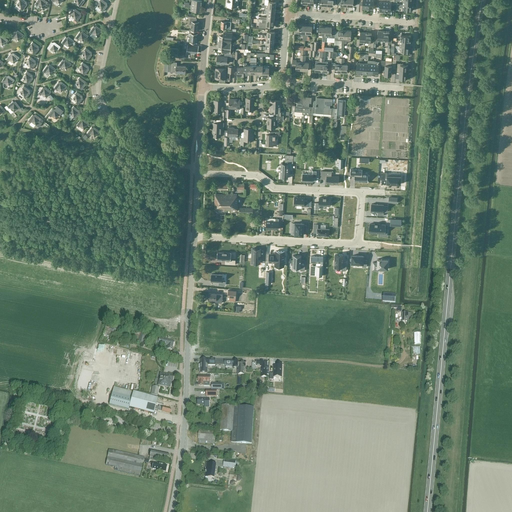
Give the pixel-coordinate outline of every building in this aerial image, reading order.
[(22,11),(27,5),(26,4),(26,3),(26,2),(23,0),(18,0),(19,1),(16,5),(20,8),(20,9),(22,11)] [(37,0),(34,4),(37,6),(38,5),(41,8),(43,10),(49,3),(48,2),(47,2),(44,0),(37,0)] [(97,6),(95,8),(99,11),(100,10),(103,12),(107,6),(106,5),(106,4),(107,3),(102,0),(99,0),(99,1),(100,2),(97,6)] [(368,9),(368,0),(359,0),(359,1),(363,1),(362,8),(368,9)] [(374,1),(377,1),(377,0),(368,0),(368,9),(373,9),(374,1)] [(377,0),(377,1),(377,3),(380,3),(379,11),(385,11),(386,1),(385,0),(377,0)] [(385,0),(386,1),(385,11),(391,12),(391,4),(394,4),(395,1),(394,0),(385,0)] [(72,10),(69,14),(71,16),(75,19),(74,20),(77,22),(81,16),(80,15),(80,14),(81,13),(76,9),(74,8),(72,7),(71,9),(72,10)] [(193,21),(192,30),(196,30),(199,31),(200,22),(197,21),(198,18),(191,18),(191,21),(193,21)] [(274,26),(274,20),(262,19),(262,22),(261,23),(259,22),(259,27),(266,28),(266,26),(274,26)] [(305,40),(306,25),(303,25),(303,24),(300,24),(300,28),(295,27),(295,34),(299,34),(299,32),(302,32),(302,35),(302,36),(303,36),(302,40),(305,40)] [(100,33),(102,30),(96,26),(95,26),(94,27),(93,26),(89,32),(92,34),(92,33),(96,36),(99,32),(100,33)] [(325,34),(325,37),(331,38),(331,35),(335,36),(335,30),(331,30),(331,27),(325,26),(325,34)] [(196,33),(196,30),(192,30),(190,29),(189,33),(188,36),(187,35),(186,41),(188,42),(188,41),(190,41),(190,42),(195,42),(197,43),(198,34),(196,33)] [(344,38),(345,30),(339,29),(338,30),(335,30),(335,36),(334,40),(342,40),(341,49),(343,49),(344,45),(344,43),(344,38)] [(22,37),(24,35),(17,30),(17,31),(16,31),(15,30),(10,37),(13,38),(14,37),(18,40),(21,36),(22,37)] [(75,37),(73,40),(76,41),(78,39),(78,38),(82,41),(85,37),(86,38),(88,36),(82,31),(81,32),(80,32),(80,31),(75,37)] [(232,37),(232,36),(232,33),(224,32),(224,33),(225,33),(225,35),(224,36),(219,36),(219,42),(231,43),(231,41),(232,40),(232,39),(232,38),(232,37)] [(372,33),(366,32),(365,43),(368,43),(369,45),(371,45),(370,47),(374,47),(374,41),(371,41),(372,33)] [(72,43),(74,41),(68,36),(67,37),(66,37),(61,43),(64,45),(64,44),(68,47),(71,43),(72,43)] [(194,45),(195,42),(190,42),(190,41),(188,41),(188,42),(188,44),(187,51),(198,53),(199,46),(194,45)] [(34,55),(39,49),(38,48),(38,47),(38,46),(32,42),(31,44),(32,45),(29,49),(33,52),(32,53),(34,55)] [(58,49),(60,46),(54,42),(53,43),(52,43),(52,42),(47,48),(50,50),(50,49),(54,52),(57,48),(58,49)] [(231,48),(231,43),(219,42),(218,48),(222,49),(222,52),(234,53),(234,48),(231,48)] [(273,51),(274,45),(266,44),(266,46),(259,46),(259,49),(266,49),(266,52),(270,52),(270,50),(273,51)] [(87,61),(92,55),(91,54),(91,53),(92,52),(86,47),(84,50),(85,51),(82,55),(86,58),(85,59),(87,61)] [(17,60),(19,57),(13,53),(12,54),(11,54),(10,53),(6,59),(8,61),(9,60),(13,63),(16,59),(17,60)] [(232,58),(232,54),(225,54),(224,57),(217,56),(217,63),(227,64),(227,57),(232,58)] [(302,69),(303,62),(303,55),(301,55),(300,61),(297,61),(297,60),(293,60),(292,66),(296,66),(296,69),(302,69)] [(31,70),(36,63),(35,63),(35,62),(35,61),(29,56),(27,59),(29,60),(26,64),(30,67),(29,68),(31,70)] [(69,66),(71,63),(65,59),(65,60),(64,60),(63,59),(58,65),(61,67),(61,66),(65,69),(68,65),(69,66)] [(381,60),(381,65),(385,65),(385,70),(384,70),(383,75),(391,75),(392,67),(396,68),(396,61),(393,61),(385,61),(381,60)] [(84,75),(89,69),(88,69),(88,67),(89,67),(82,62),(81,65),(82,65),(79,69),(83,72),(82,73),(84,75)] [(186,72),(186,65),(177,65),(177,62),(168,62),(168,72),(186,72)] [(397,63),(396,71),(400,71),(399,79),(407,79),(407,74),(406,74),(406,69),(408,69),(408,65),(403,65),(403,64),(397,63)] [(54,71),(56,69),(50,64),(49,65),(48,65),(47,65),(43,71),(45,73),(46,72),(50,75),(53,71),(54,71)] [(225,78),(226,69),(216,68),(215,77),(225,78)] [(28,84),(33,78),(32,78),(32,77),(33,76),(26,71),(25,74),(26,74),(23,78),(27,81),(26,82),(28,84)] [(13,82),(14,80),(8,75),(8,76),(7,76),(6,76),(1,82),(4,84),(5,83),(9,85),(11,81),(13,82)] [(81,90),(86,84),(85,83),(85,82),(86,81),(80,77),(78,79),(79,80),(76,84),(80,87),(79,88),(81,90)] [(65,88),(67,86),(61,81),(60,82),(59,82),(58,82),(54,88),(56,90),(57,89),(61,92),(64,88),(65,88)] [(20,93),(18,96),(22,99),(23,97),(25,99),(30,93),(29,92),(29,91),(30,90),(23,86),(22,88),(23,89),(20,93)] [(49,94),(51,91),(45,87),(44,88),(43,88),(43,87),(38,93),(41,95),(41,94),(45,97),(48,93),(49,94)] [(78,104),(83,98),(82,98),(82,97),(82,96),(76,91),(74,94),(75,95),(72,99),(76,102),(76,103),(78,104)] [(292,105),(291,113),(294,113),(294,115),(302,116),(303,96),(295,96),(295,102),(298,102),(298,105),(292,105)] [(311,97),(303,96),(302,116),(302,121),(304,121),(304,114),(310,114),(309,122),(312,122),(313,113),(313,106),(308,106),(308,103),(311,103),(311,97)] [(313,113),(313,115),(323,116),(325,98),(317,97),(316,103),(319,103),(319,107),(313,106),(313,113)] [(254,110),(255,98),(249,98),(250,98),(246,98),(246,102),(247,102),(246,110),(254,110)] [(325,98),(323,116),(334,116),(334,114),(334,108),(329,108),(329,104),(332,105),(332,99),(325,98)] [(230,99),(229,107),(239,108),(240,108),(240,107),(240,105),(242,105),(243,100),(240,100),(240,99),(230,99)] [(334,116),(333,119),(336,119),(337,114),(344,115),(344,114),(349,114),(349,107),(345,107),(345,100),(337,99),(337,105),(337,108),(336,108),(334,108),(334,114),(334,116)] [(222,112),(223,100),(215,100),(214,112),(222,112)] [(271,100),(270,112),(276,112),(276,114),(277,114),(282,115),(282,111),(281,111),(281,100),(271,100)] [(18,109),(20,107),(15,102),(14,102),(13,102),(13,101),(7,106),(9,108),(10,108),(13,112),(17,108),(18,109)] [(53,109),(48,115),(51,117),(51,116),(55,119),(58,115),(59,116),(61,113),(63,111),(57,106),(55,109),(54,109),(53,110),(53,109)] [(75,119),(80,113),(79,112),(79,111),(73,106),(71,109),(72,109),(69,113),(73,116),(73,117),(75,119)] [(33,115),(28,121),(31,122),(31,121),(35,124),(39,127),(42,123),(43,121),(41,119),(35,114),(34,115),(33,115)] [(276,128),(276,118),(268,117),(267,127),(276,128)] [(87,126),(89,123),(83,119),(82,119),(81,120),(80,119),(76,125),(79,127),(79,126),(83,129),(86,125),(87,126)] [(224,123),(213,122),(213,136),(221,136),(221,128),(224,128),(224,123)] [(98,134),(100,131),(94,127),(93,128),(92,128),(91,127),(87,133),(89,135),(90,134),(94,137),(97,133),(98,134)] [(225,137),(224,144),(229,145),(229,141),(232,142),(232,139),(237,139),(238,136),(240,136),(240,133),(238,133),(238,129),(231,128),(231,127),(228,127),(228,136),(228,137),(225,137)] [(253,140),(254,128),(245,128),(244,138),(241,137),(241,144),(246,144),(246,140),(253,140)] [(280,135),(280,132),(270,131),(270,134),(267,134),(267,144),(276,145),(277,135),(280,135)] [(281,163),(280,178),(288,178),(289,163),(293,163),(293,155),(285,154),(285,163),(281,163)] [(351,169),(350,176),(355,176),(356,176),(356,182),(368,182),(368,180),(369,180),(369,179),(369,176),(369,175),(368,175),(368,173),(362,173),(362,170),(351,169)] [(303,174),(302,181),(313,182),(313,177),(316,177),(316,171),(313,171),(309,170),(308,174),(303,174)] [(321,171),(321,178),(325,179),(325,178),(327,178),(326,183),(331,183),(334,183),(338,183),(339,176),(331,176),(327,176),(327,171),(321,171)] [(381,172),(381,180),(387,180),(386,183),(400,184),(401,176),(387,175),(387,172),(381,172)] [(238,210),(238,199),(237,198),(237,194),(215,194),(215,210),(238,210)] [(294,197),(294,205),(304,205),(304,206),(308,206),(308,200),(305,200),(305,197),(294,197)] [(316,203),(315,209),(319,209),(319,206),(330,206),(330,198),(319,198),(319,203),(316,203)] [(372,204),(371,211),(378,212),(378,215),(384,216),(384,212),(383,212),(384,205),(372,204)] [(266,221),(266,228),(278,229),(279,219),(275,218),(267,218),(266,221)] [(292,223),(291,234),(295,234),(295,235),(303,235),(303,232),(306,232),(306,225),(303,225),(303,223),(296,223),(296,224),(292,223)] [(314,224),(314,232),(317,232),(317,235),(329,236),(329,229),(326,229),(326,225),(321,225),(321,229),(317,228),(318,224),(314,224)] [(370,224),(369,232),(379,233),(384,233),(385,229),(385,225),(370,224)] [(252,248),(252,262),(260,263),(261,249),(252,248)] [(270,254),(269,262),(275,262),(275,266),(284,266),(285,251),(276,251),(276,255),(270,254)] [(231,253),(217,252),(217,259),(226,260),(225,263),(235,264),(235,260),(231,260),(231,253)] [(334,262),(333,265),(334,265),(334,267),(334,270),(342,270),(346,271),(346,264),(343,264),(343,255),(335,254),(335,262),(334,262)] [(291,259),(291,265),(293,265),(293,268),(300,268),(300,270),(305,271),(305,260),(301,260),(301,255),(293,255),(293,259),(291,259)] [(352,255),(352,263),(362,264),(362,267),(366,267),(367,260),(363,259),(363,256),(352,255)] [(311,256),(311,262),(317,262),(317,266),(313,265),(312,272),(316,272),(316,275),(316,276),(316,275),(322,275),(322,276),(323,257),(311,256)] [(373,262),(372,270),(377,271),(377,269),(384,269),(388,269),(388,260),(382,260),(382,259),(377,259),(377,262),(373,262)] [(222,274),(212,274),(211,281),(219,282),(219,285),(225,285),(225,282),(222,281),(222,274)] [(229,290),(228,297),(230,297),(230,301),(236,302),(236,298),(237,291),(236,291),(232,291),(229,290)] [(209,293),(209,299),(216,300),(216,302),(222,303),(223,295),(217,294),(209,293)] [(383,294),(383,302),(395,303),(396,295),(383,294)] [(410,323),(411,314),(403,314),(402,321),(406,321),(406,323),(410,323)] [(115,326),(107,323),(103,335),(111,337),(112,334),(116,335),(119,326),(115,325),(115,326)] [(154,340),(155,341),(156,337),(155,337),(155,336),(137,331),(136,333),(133,332),(132,337),(134,338),(133,342),(144,345),(145,344),(149,345),(151,339),(155,339),(154,340)] [(174,341),(165,339),(156,337),(155,341),(155,343),(167,346),(166,349),(172,350),(172,347),(173,347),(174,341)] [(215,360),(215,359),(211,359),(211,360),(200,360),(200,365),(199,365),(199,368),(200,368),(200,373),(207,373),(207,365),(215,365),(215,364),(215,360)] [(238,369),(238,361),(224,360),(224,364),(224,365),(226,365),(226,368),(238,369)] [(270,362),(268,362),(268,361),(256,361),(256,366),(262,366),(261,378),(268,378),(268,375),(269,375),(270,362)] [(270,374),(270,380),(274,380),(274,377),(282,378),(282,364),(276,364),(276,366),(274,366),(273,374),(270,374)] [(174,376),(160,374),(158,386),(170,388),(171,383),(171,381),(173,382),(174,376)] [(198,376),(198,377),(197,377),(197,380),(198,380),(198,383),(198,386),(204,386),(204,383),(210,383),(210,376),(198,376)] [(159,388),(152,387),(151,395),(158,396),(159,388)] [(155,410),(155,407),(158,399),(113,388),(109,405),(128,410),(129,408),(153,414),(155,410)] [(210,399),(197,399),(197,405),(204,405),(204,408),(210,408),(210,399)] [(252,444),(254,408),(222,406),(220,431),(232,431),(231,443),(236,443),(252,444)] [(220,432),(215,432),(215,431),(199,429),(198,438),(198,443),(214,444),(215,439),(215,434),(220,435),(220,432)] [(116,451),(109,450),(106,465),(115,467),(114,470),(140,476),(144,458),(138,456),(116,451)] [(167,461),(168,454),(150,451),(149,457),(167,461)] [(236,462),(224,460),(224,467),(235,468),(236,462)] [(167,466),(153,463),(151,469),(166,472),(167,466)] [(214,478),(216,465),(208,464),(208,467),(207,467),(206,471),(205,473),(206,473),(205,477),(214,478)]
